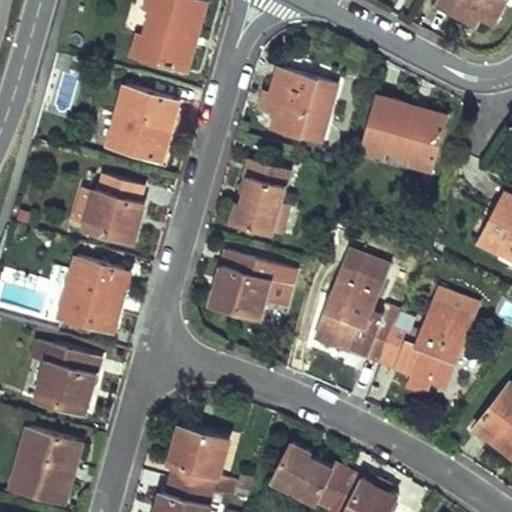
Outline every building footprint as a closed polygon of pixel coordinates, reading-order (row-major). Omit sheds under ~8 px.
[(205,0),(146,0),(145,6),(150,7),(161,10),(155,35),(143,32),(138,31),(132,52),(187,67),(194,44),(187,42),(190,34),(196,36),(205,0)] [(507,0),(440,0),(440,2),(480,22),(484,13),(498,19),(507,0)] [(161,10),(150,7),(143,32),(155,35),(161,10)] [(196,36),(190,34),(187,42),(194,44),(196,36)] [(339,83),(282,66),(274,91),(269,109),(279,112),(275,124),(322,139),(339,83)] [(172,95),(128,83),(112,142),(162,155),(172,120),(166,118),(172,95)] [(274,91),(269,89),(263,107),(269,109),(274,91)] [(419,104),(380,93),(365,147),(387,153),(389,146),(391,137),(417,144),(415,153),(413,161),(435,168),(450,113),(427,106),(425,115),(416,112),(419,104)] [(178,97),(172,95),(166,118),(172,120),(178,97)] [(427,106),(419,104),(416,112),(425,115),(427,106)] [(417,144),(391,137),(389,146),(415,153),(417,144)] [(293,168),(254,157),(250,172),(255,173),(248,199),(243,198),(237,219),(275,229),(283,200),(293,168)] [(255,173),(250,172),(243,198),(248,199),(255,173)] [(143,182),(106,173),(103,186),(99,185),(98,189),(86,186),(77,219),(89,223),(88,226),(129,236),(135,213),(141,215),(145,198),(139,197),(143,182)] [(511,192),(508,190),(481,240),(501,250),(505,243),(509,234),(511,235),(511,192)] [(294,203),(283,200),(275,229),(285,232),(294,203)] [(141,215),(135,213),(129,236),(135,238),(141,215)] [(137,263),(80,247),(75,264),(61,312),(62,312),(118,328),(124,310),(128,293),(137,263)] [(347,263),(386,278),(392,262),(353,247),(347,263)] [(277,261),(230,248),(221,277),(227,279),(220,302),(262,314),(277,261)] [(385,311),(374,307),(386,278),(347,263),(335,293),(325,319),(320,331),(352,344),(352,343),(368,349),(367,351),(371,353),(383,358),(400,364),(418,315),(403,309),(404,307),(389,302),(385,311)] [(227,279),(221,277),(215,300),(220,302),(227,279)] [(480,300),(442,285),(419,339),(425,342),(421,353),(410,384),(427,390),(432,378),(447,385),(480,300)] [(335,293),(324,289),(317,315),(325,319),(335,293)] [(50,357),(39,394),(80,406),(91,368),(97,370),(101,355),(40,337),(35,353),(50,357)] [(425,342),(419,339),(415,350),(421,353),(425,342)] [(97,370),(91,368),(80,406),(86,408),(97,370)] [(511,379),(477,425),(494,438),(497,440),(502,433),(509,439),(504,445),(511,451),(511,379)] [(191,423),(183,421),(177,443),(185,445),(191,423)] [(230,433),(191,423),(185,445),(177,443),(173,458),(179,460),(175,475),(212,484),(232,490),(235,476),(221,472),(230,433)] [(83,440),(32,425),(15,483),(60,496),(70,461),(77,463),(83,440)] [(494,438),(477,425),(471,433),(488,446),(494,438)] [(509,439),(502,433),(497,440),(504,445),(509,439)] [(313,447),(294,437),(275,474),(332,504),(350,467),(334,459),(332,463),(310,452),(313,447)] [(77,463),(70,461),(60,496),(67,498),(77,463)] [(378,481),(350,467),(332,504),(346,511),(345,511),(388,511),(395,499),(374,488),(378,481)] [(212,484),(175,475),(171,488),(166,487),(161,503),(167,504),(165,511),(210,511),(214,499),(208,497),(212,484)] [(378,481),(374,488),(395,499),(399,492),(378,481)] [(165,511),(167,504),(161,503),(158,511),(165,511)]
